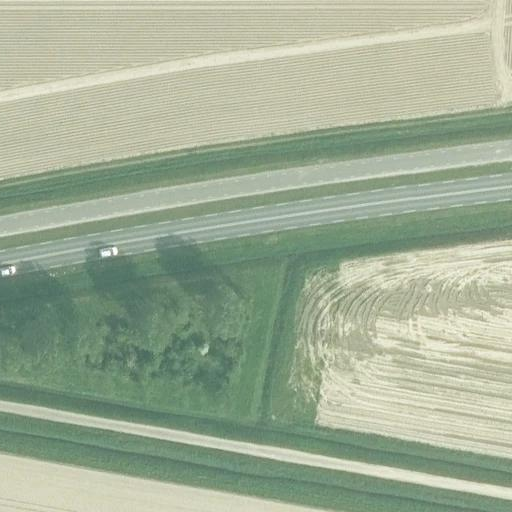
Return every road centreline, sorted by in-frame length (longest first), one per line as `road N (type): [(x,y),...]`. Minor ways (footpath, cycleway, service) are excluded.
road 1 (track): [(511,495),(0,405)]
road 2 (secondary): [(0,266),(511,188)]
road 3 (unclassified): [(511,151),(0,227)]
